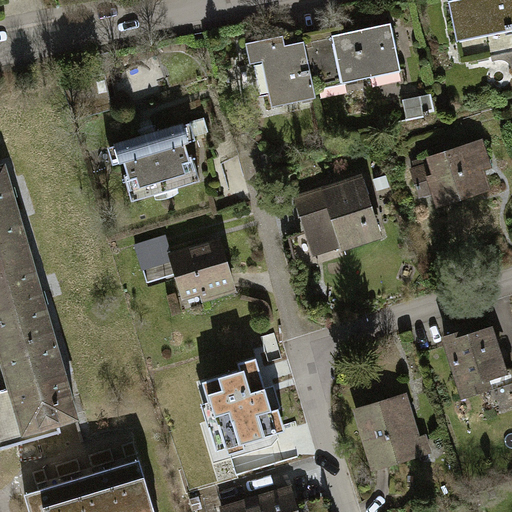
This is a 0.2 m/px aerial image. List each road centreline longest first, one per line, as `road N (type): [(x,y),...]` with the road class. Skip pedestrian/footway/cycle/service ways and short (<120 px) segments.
road 1 (residential): [(347,511),(317,410),(315,360),(350,337),(511,283)]
road 2 (residential): [(0,49),(235,0)]
